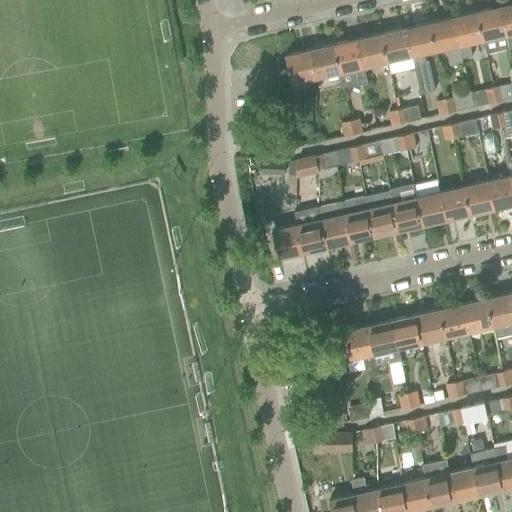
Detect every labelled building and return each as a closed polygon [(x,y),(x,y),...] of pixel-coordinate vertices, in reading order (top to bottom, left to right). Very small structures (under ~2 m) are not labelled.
[(511,3),(500,6),(510,48),(511,47),(511,3)] [(510,48),(500,6),(477,11),(486,53),(510,48)] [(486,53),(477,11),(453,17),(459,45),(458,45),(461,58),(472,56),(469,43),(481,40),(484,54),(486,53)] [(459,45),(453,17),(429,22),(435,50),(446,48),(450,64),(462,61),(461,58),(458,45),(459,45)] [(405,27),(411,56),(419,91),(434,88),(427,56),(424,55),(424,53),(435,50),(429,22),(405,27)] [(411,56),(405,27),(381,33),(387,61),(411,56)] [(387,61),(381,33),(357,38),(364,67),(387,61)] [(357,38),(333,44),(339,72),(353,69),(356,85),(367,82),(364,67),(357,38)] [(339,72),(333,44),(309,49),(316,78),(339,72)] [(316,78),(309,49),(285,55),(292,83),(316,78)] [(511,82),(501,85),(504,99),(511,97),(511,82)] [(504,99),(501,85),(492,87),(495,101),(504,99)] [(471,107),(468,93),(466,86),(452,90),(454,96),(457,110),(471,107)] [(492,87),(483,89),(487,103),(495,101),(492,87)] [(483,89),(468,93),(471,107),(487,103),(483,89)] [(457,110),(454,96),(445,98),(448,112),(457,110)] [(448,112),(445,98),(436,100),(439,114),(448,112)] [(416,105),(406,107),(397,109),(400,123),(420,119),(416,105)] [(400,123),(397,109),(388,111),(391,125),(400,123)] [(511,109),(507,111),(498,113),(501,127),(503,138),(511,135),(511,109)] [(501,127),(498,113),(489,115),(492,129),(501,127)] [(349,120),(353,134),(362,132),(358,118),(349,120)] [(475,118),(459,122),(463,136),(478,132),(475,118)] [(353,134),(349,120),(341,122),(344,136),(353,134)] [(463,136),(459,122),(450,124),(454,138),(463,136)] [(454,138),(450,124),(442,126),(445,140),(454,138)] [(412,133),(403,135),(406,149),(415,147),(412,133)] [(406,149),(403,135),(394,137),(397,151),(406,149)] [(275,139),(275,154),(285,154),(285,140),(275,139)] [(364,144),(355,146),(358,160),(367,158),(364,144)] [(358,160),(355,146),(346,148),(349,162),(358,160)] [(335,150),(315,155),(318,169),(338,164),(335,150)] [(318,169),(315,155),(296,159),(296,176),(318,171),(318,169)] [(260,159),(259,173),(283,174),(284,160),(260,159)] [(285,193),(294,193),(295,160),(288,161),(288,179),(285,179),(285,193)] [(511,204),(511,179),(511,175),(487,180),(493,208),(511,204)] [(487,180),(463,186),(469,214),(471,213),(472,217),(484,214),(483,211),(493,208),(487,180)] [(463,186),(439,191),(446,219),(469,214),(463,186)] [(389,190),(366,195),(365,195),(374,236),(398,230),(392,202),(389,190)] [(439,191),(415,197),(422,225),(446,219),(439,191)] [(365,195),(341,201),(350,241),(374,236),(365,195)] [(415,197),(392,202),(398,230),(422,225),(415,197)] [(341,201),(329,203),(317,206),(326,247),(350,241),(341,201)] [(326,247),(317,206),(294,211),(297,223),(296,224),(302,252),(326,247)] [(296,224),(291,225),(272,229),(278,257),(302,252),(296,224)] [(511,298),(511,292),(487,298),(493,326),(495,338),(511,333),(511,298)] [(493,326),(487,298),(463,303),(469,331),(493,326)] [(469,331),(463,303),(439,308),(445,337),(469,331)] [(445,337),(439,308),(415,314),(421,342),(445,337)] [(421,342),(415,314),(391,319),(398,348),(421,342)] [(367,325),(374,353),(376,365),(400,360),(398,348),(391,319),(367,325)] [(334,343),(338,361),(361,356),(364,368),(376,365),(374,353),(367,325),(343,330),(346,341),(334,343)] [(511,373),(511,369),(502,371),(505,385),(511,383),(511,373)] [(493,373),(496,386),(496,387),(505,385),(502,371),(493,373)] [(493,373),(478,376),(481,389),(496,386),(493,373)] [(478,376),(463,379),(466,393),(481,389),(478,376)] [(466,393),(463,379),(454,381),(458,396),(467,394),(466,393)] [(458,396),(454,381),(445,383),(449,398),(458,396)] [(432,391),(434,401),(445,399),(442,389),(432,391)] [(416,390),(407,392),(410,407),(419,404),(416,390)] [(410,407),(407,392),(398,394),(401,409),(410,407)] [(511,410),(508,397),(499,399),(502,412),(511,410)] [(499,399),(484,402),(487,416),(502,412),(499,399)] [(366,402),(346,406),(349,421),(369,417),(366,402)] [(487,416),(484,402),(469,405),(472,419),(487,416)] [(472,419),(469,405),(460,407),(463,421),(472,419)] [(463,421),(460,407),(451,409),(454,423),(463,421)] [(451,409),(437,413),(440,427),(454,423),(451,409)] [(333,412),(332,426),(342,426),(343,412),(333,412)] [(437,413),(422,416),(425,430),(440,427),(437,413)] [(422,416),(413,418),(416,432),(425,430),(422,416)] [(416,432),(413,418),(404,420),(407,434),(416,432)] [(472,419),(463,421),(467,438),(476,437),(472,419)] [(392,423),(381,425),(384,439),(395,437),(392,423)] [(384,439),(381,425),(372,427),(375,441),(384,439)] [(372,427),(361,430),(364,444),(366,443),(375,441),(372,427)] [(352,433),(315,433),(315,450),(318,450),(352,450),(352,433)] [(496,461),(502,489),(511,486),(511,457),(507,458),(504,446),(494,448),(493,448),(496,461)] [(502,489),(496,461),(493,448),(469,454),(472,466),(478,494),(502,489)] [(455,500),(448,472),(445,458),(422,463),(425,477),(431,505),(455,500)] [(478,494),(472,466),(448,472),(455,500),(478,494)] [(382,511),(377,488),(367,490),(363,476),(350,479),(354,493),(357,511),(382,511)] [(431,505),(425,477),(400,483),(407,511),(431,505)] [(401,511),(407,511),(400,483),(377,488),(382,511),(401,511)] [(357,511),(354,493),(329,499),(331,511),(357,511)]
